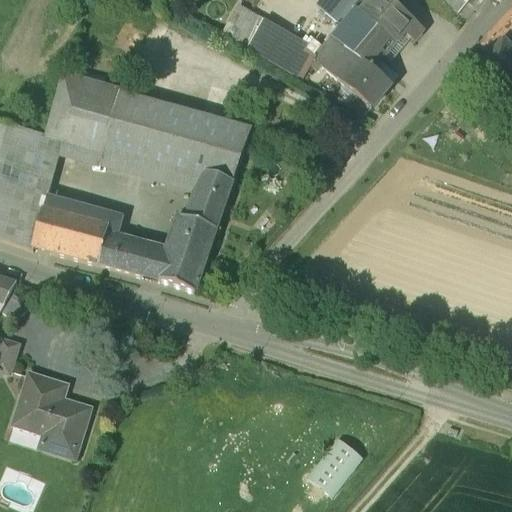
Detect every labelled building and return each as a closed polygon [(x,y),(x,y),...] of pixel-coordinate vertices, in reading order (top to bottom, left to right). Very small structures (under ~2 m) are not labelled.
[(264,31),(260,29),(247,52),(303,83),(313,70),(317,74),(321,69),(332,78),(345,64),(357,74),(363,66),(385,84),(392,75),(379,64),(414,25),(382,0),(376,0),(369,9),(363,17),(356,12),(342,28),(324,51),(317,60),(306,54),(264,31)] [(357,0),(339,0),(326,17),(342,28),(356,12),(363,17),(369,9),(357,0)] [(468,4),(463,0),(442,0),(443,0),(458,17),(468,4)] [(511,51),(505,46),(511,38),(511,11),(477,50),(489,59),(476,72),(511,104),(511,103),(511,51)] [(249,13),(230,43),(247,52),(260,29),(264,31),(267,24),(249,13)] [(324,51),(314,44),(306,54),(317,60),(324,51)] [(357,74),(345,64),(332,78),(345,88),(357,74)] [(385,84),(363,66),(357,74),(345,88),(356,97),(372,111),(373,111),(390,89),(385,84)] [(120,95),(62,78),(45,139),(62,143),(62,145),(103,156),(120,95)] [(251,132),(120,95),(103,156),(203,183),(206,175),(233,184),(251,132)] [(372,111),(356,97),(346,109),(366,120),(372,111)] [(45,139),(11,130),(15,117),(3,114),(0,123),(0,241),(32,252),(33,250),(44,210),(62,145),(62,143),(45,139)] [(233,184),(206,175),(203,183),(200,193),(227,201),(233,184)] [(200,193),(193,211),(185,209),(168,257),(159,284),(194,296),(227,201),(200,193)] [(99,219),(72,211),(71,217),(44,210),(33,250),(159,284),(168,257),(106,241),(110,228),(97,224),(99,219)] [(0,312),(16,286),(0,280),(0,312)] [(18,349),(1,343),(0,345),(0,375),(9,378),(18,349)] [(90,412),(45,398),(49,384),(28,377),(12,429),(79,449),(90,412)] [(338,438),(306,478),(333,500),(365,460),(338,438)]
